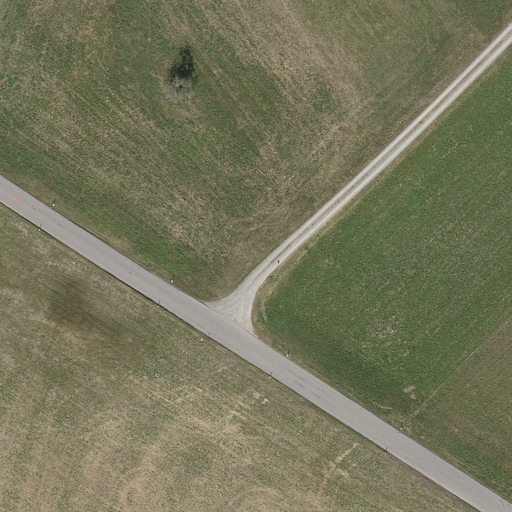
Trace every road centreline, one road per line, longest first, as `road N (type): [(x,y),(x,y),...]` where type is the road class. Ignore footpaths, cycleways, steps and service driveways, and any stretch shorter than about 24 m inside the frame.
road 1 (tertiary): [(503,511),(0,186)]
road 2 (track): [(218,326),(511,32)]
